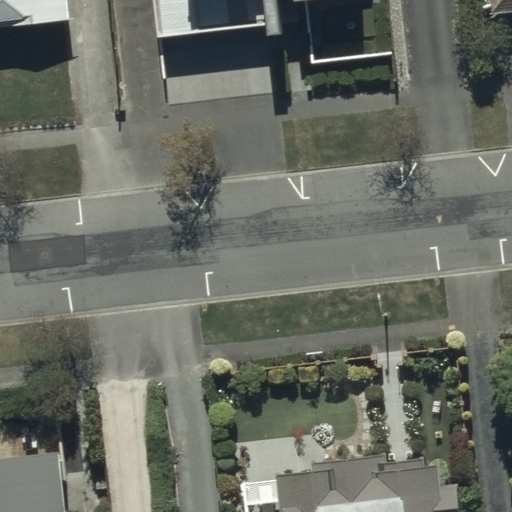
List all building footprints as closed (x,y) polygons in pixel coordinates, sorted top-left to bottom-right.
[(62,0),(0,0),(0,35),(7,35),(8,41),(66,36),(62,0)] [(156,0),(160,30),(254,18),(257,41),(281,38),(276,0),(295,0),(297,7),(353,0),(156,0)] [(511,0),(484,0),(488,29),(511,26),(511,0)] [(314,476),(278,479),(280,511),(462,511),(462,493),(440,494),(440,470),(386,471),(385,464),(313,468),(314,476)] [(87,511),(85,468),(0,472),(0,511),(87,511)]
